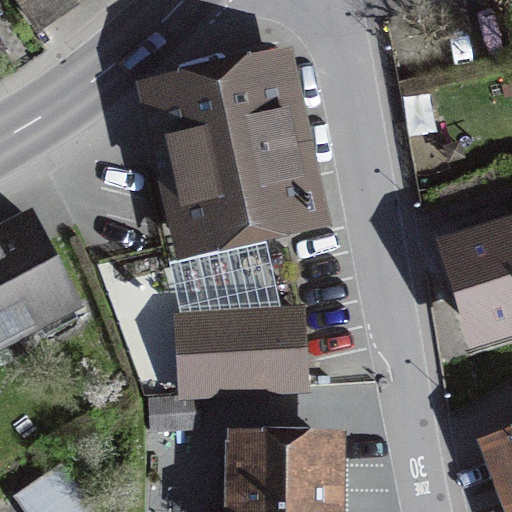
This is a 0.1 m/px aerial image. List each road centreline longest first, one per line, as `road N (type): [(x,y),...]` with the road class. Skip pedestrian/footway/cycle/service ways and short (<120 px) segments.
road 1 (residential): [(323,0),(335,25),(435,511)]
road 2 (secondary): [(181,0),(102,73),(0,139)]
road 3 (unknown): [(0,495),(159,359)]
